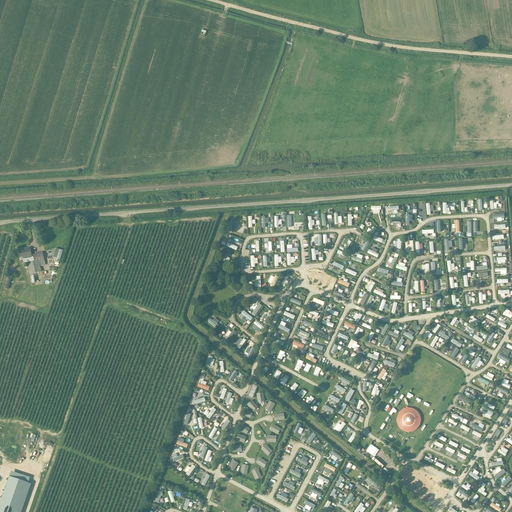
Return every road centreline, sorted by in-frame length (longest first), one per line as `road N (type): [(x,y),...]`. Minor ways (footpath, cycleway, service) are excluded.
road 1 (unclassified): [(0,222),(511,185)]
road 2 (track): [(208,0),(369,42),(511,56)]
